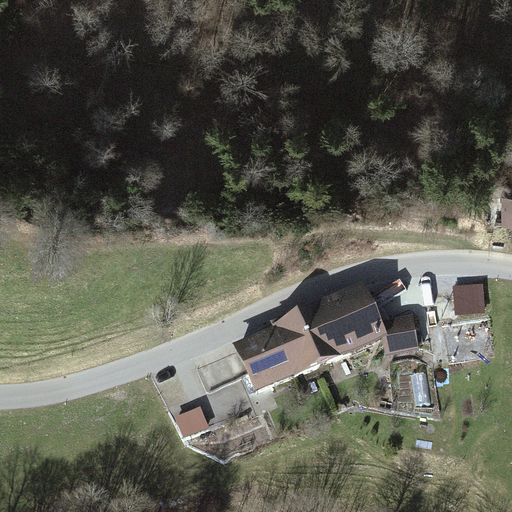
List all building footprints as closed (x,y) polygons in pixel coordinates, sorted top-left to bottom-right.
[(511,197),(499,197),(499,229),(511,228),(511,197)] [(458,313),(485,311),(483,283),(456,285),(458,313)] [(362,298),(294,325),(315,378),(380,352),(375,329),(362,298)] [(418,359),(409,321),(375,329),(380,352),(384,367),(418,359)] [(228,351),(248,404),(315,378),(294,325),(228,351)] [(185,437),(212,424),(202,403),(175,416),(185,437)]
